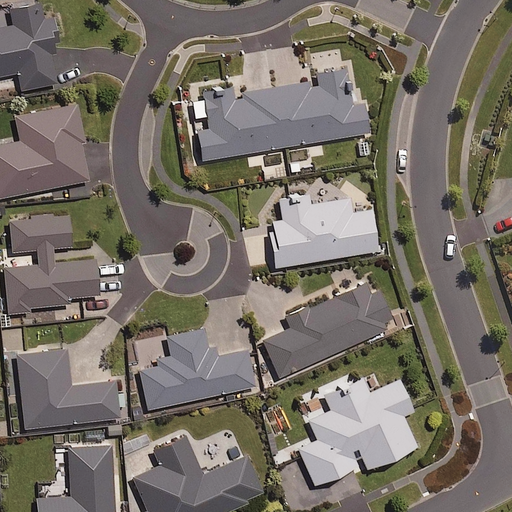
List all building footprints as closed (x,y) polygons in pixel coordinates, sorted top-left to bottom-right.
[(41,19),(39,5),(9,9),(11,24),(0,25),(0,75),(17,74),(19,89),(54,85),(50,53),(59,52),(54,17),(41,19)] [(228,81),(198,86),(200,99),(190,101),(193,118),(205,116),(207,127),(194,129),(199,160),(367,133),(362,104),(350,106),(343,62),(312,67),(315,81),(303,83),(296,45),(242,54),(248,92),(231,95),(228,81)] [(82,142),(75,104),(13,116),(17,140),(0,142),(0,196),(86,181),(79,143),(82,142)] [(308,205),(306,194),(276,198),(280,220),(268,222),(275,267),(375,251),(368,210),(350,213),(347,198),(308,205)] [(2,268),(7,317),(28,315),(28,308),(66,304),(66,298),(96,295),(93,258),(51,262),(50,248),(69,246),(66,215),(8,221),(11,251),(35,249),(36,265),(2,268)] [(383,324),(390,321),(372,280),(285,318),(289,328),(262,340),(278,377),(385,330),(383,324)] [(208,358),(202,327),(166,335),(170,355),(137,362),(147,409),(253,386),(245,350),(208,358)] [(69,386),(65,350),(15,355),(23,428),(118,418),(114,381),(69,386)] [(313,436),(295,444),(313,486),(357,466),(360,473),(415,447),(401,416),(411,411),(396,380),(367,393),(358,374),(318,392),(326,408),(304,418),(313,436)] [(225,511),(249,501),(248,500),(262,493),(244,455),(201,475),(183,435),(151,450),(158,464),(130,477),(145,511),(225,511)] [(112,511),(109,446),(66,448),(69,496),(34,498),(34,511),(112,511)]
